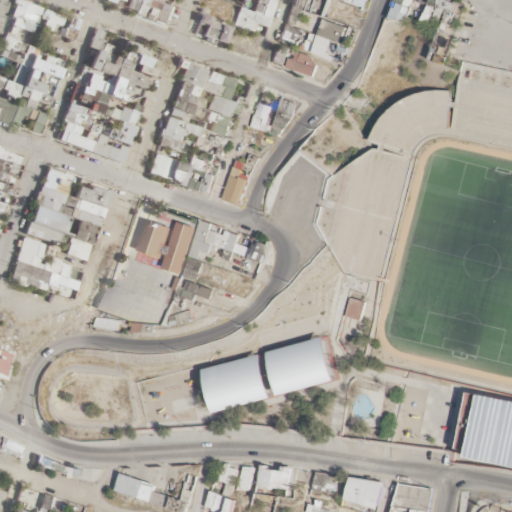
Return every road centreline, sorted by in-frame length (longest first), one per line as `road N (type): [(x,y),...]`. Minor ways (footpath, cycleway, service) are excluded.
road 1 (residential): [(380,0),(347,73),(277,156),(247,219),(276,243),(276,274),(251,309),(206,335)]
road 2 (residential): [(0,271),(99,0)]
road 3 (residential): [(208,208),(286,0)]
